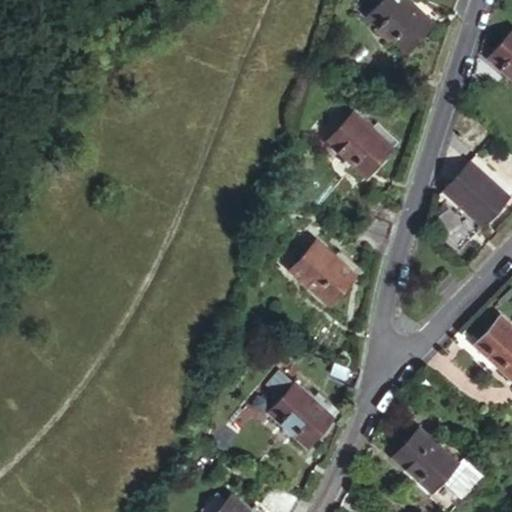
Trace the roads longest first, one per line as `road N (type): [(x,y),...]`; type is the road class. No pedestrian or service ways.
road 1 (residential): [(378,360),(389,291),(480,0)]
road 2 (residential): [(378,360),(429,338),(511,252)]
road 3 (unclassified): [(313,511),(332,488),(378,360)]
